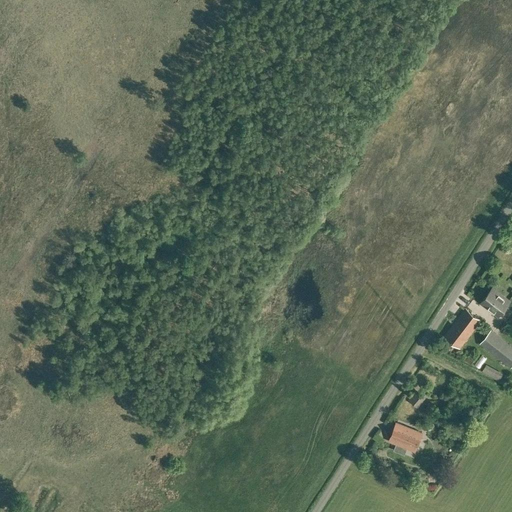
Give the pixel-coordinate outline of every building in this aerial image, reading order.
[(498,316),(509,302),(492,288),(482,301),(489,306),(488,308),(498,316)] [(481,321),(465,309),(444,336),(459,348),(481,321)] [(510,368),(511,365),(511,346),(491,330),(479,344),(510,368)] [(427,397),(417,389),(408,401),(417,409),(427,397)] [(414,451),(422,433),(396,423),(389,441),(414,451)]
